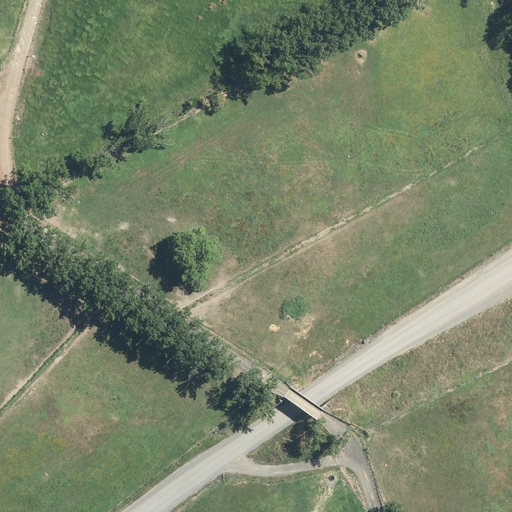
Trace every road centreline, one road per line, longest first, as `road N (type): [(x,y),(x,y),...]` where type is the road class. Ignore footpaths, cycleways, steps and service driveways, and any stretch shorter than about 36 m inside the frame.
road 1 (track): [(378,511),(362,451),(348,433),(50,229),(15,197),(0,148)]
road 2 (track): [(511,259),(136,511)]
